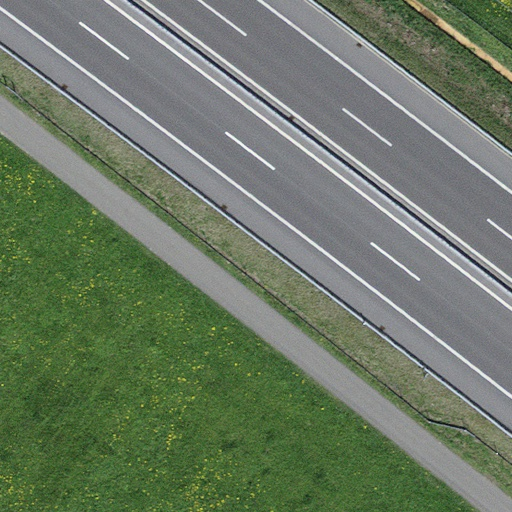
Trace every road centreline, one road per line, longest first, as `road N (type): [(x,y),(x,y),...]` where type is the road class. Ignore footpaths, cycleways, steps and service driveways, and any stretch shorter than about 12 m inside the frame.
road 1 (unclassified): [(0,115),(502,511)]
road 2 (motorway): [(39,0),(511,349)]
road 3 (motorway): [(511,236),(203,0)]
